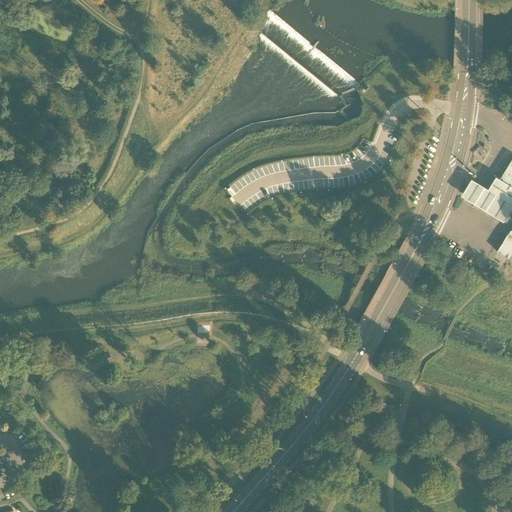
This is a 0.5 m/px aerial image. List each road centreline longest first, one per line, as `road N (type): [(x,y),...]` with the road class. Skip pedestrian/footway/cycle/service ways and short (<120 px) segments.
road 1 (secondary): [(234,511),(344,376),(431,218),(460,130),(468,0)]
road 2 (track): [(0,325),(235,295),(259,298),(329,338)]
